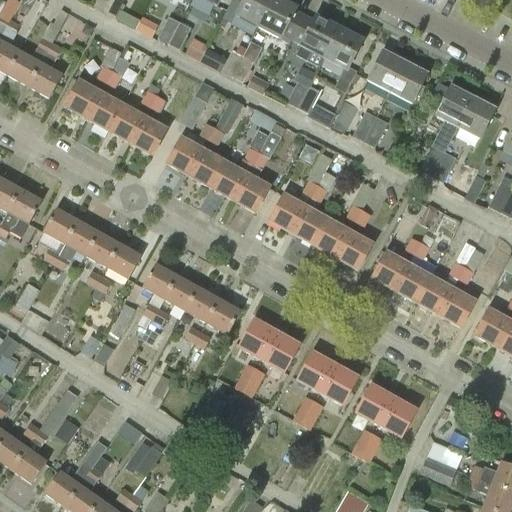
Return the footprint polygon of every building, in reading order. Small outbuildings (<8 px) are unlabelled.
[(95,0),(92,8),(103,14),(110,0),(95,0)] [(110,0),(103,14),(114,19),(124,0),(110,0)] [(200,0),(217,9),(221,0),(200,0)] [(244,0),(235,18),(258,30),(273,0),(244,0)] [(292,45),(305,19),(295,14),(298,10),(278,0),(273,0),(258,30),(281,42),(282,40),(292,45)] [(0,40),(0,73),(7,78),(20,55),(7,48),(18,28),(27,12),(29,8),(20,3),(9,23),(10,23),(0,40)] [(0,17),(0,40),(10,23),(9,23),(0,17)] [(30,60),(20,55),(7,78),(28,89),(52,47),(61,30),(65,23),(55,17),(41,41),(41,40),(30,60)] [(144,18),(138,31),(155,39),(161,26),(144,18)] [(314,24),(305,19),(292,45),(299,48),(294,59),(305,64),(310,52),(324,60),(339,32),(316,20),(314,24)] [(156,41),(168,48),(179,26),(167,20),(156,41)] [(189,31),(179,26),(168,48),(178,53),(189,31)] [(339,32),(324,60),(345,70),(333,92),(344,97),(356,75),(348,71),(362,43),(339,32)] [(52,47),(28,89),(50,101),(63,78),(49,71),(60,52),(52,47)] [(101,70),(95,81),(104,86),(119,60),(117,60),(119,56),(108,50),(99,69),(101,70)] [(219,74),(231,81),(243,59),(231,53),(219,74)] [(390,94),(405,65),(383,54),(368,83),(390,94)] [(253,64),(243,59),(231,81),(242,86),(253,64)] [(119,60),(104,86),(113,91),(120,80),(128,66),(119,60)] [(405,65),(390,94),(413,106),(428,77),(405,65)] [(86,121),(100,96),(78,83),(63,108),(86,121)] [(285,106),(297,112),(308,91),(296,84),(285,106)] [(155,99),(148,111),(157,116),(164,104),(163,104),(169,93),(161,88),(155,99)] [(458,130),(473,100),(451,89),(436,118),(443,122),(429,150),(431,151),(419,175),(431,181),(444,156),(443,155),(456,129),(458,130)] [(318,96),(308,91),(297,112),(307,117),(318,96)] [(146,94),(139,106),(148,111),(155,99),(146,94)] [(122,108),(100,96),(86,121),(108,133),(122,108)] [(182,120),(179,125),(190,132),(205,106),(193,99),(192,100),(182,120)] [(226,136),(242,107),(230,100),(214,130),(226,136)] [(473,100),(458,130),(480,141),(495,112),(473,100)] [(144,120),(122,108),(108,133),(130,145),(144,120)] [(332,123),(313,113),(309,122),(327,131),(332,123)] [(350,139),(363,146),(377,121),(364,114),(350,139)] [(166,133),(144,120),(130,145),(152,158),(166,133)] [(377,121),(363,146),(373,151),(386,126),(377,121)] [(204,127),(198,139),(207,144),(213,132),(204,127)] [(268,138),(258,156),(251,168),(246,177),(255,182),(267,161),(267,162),(283,134),(273,129),(268,138)] [(213,132),(207,144),(216,149),(223,137),(213,132)] [(188,178),(202,153),(180,140),(166,165),(188,178)] [(210,190),(232,203),(246,177),(251,168),(258,156),(248,151),(242,162),(241,162),(235,172),(224,165),(210,190)] [(188,178),(210,190),(224,165),(202,153),(188,178)] [(454,161),(444,156),(431,181),(441,186),(454,161)] [(499,216),(511,191),(511,190),(511,188),(511,176),(509,182),(502,179),(487,209),(499,216)] [(255,182),(246,177),(232,203),(254,215),(268,190),(255,182)] [(484,184),(475,179),(463,201),(473,206),(484,184)] [(0,210),(6,214),(19,192),(0,181),(0,210)] [(310,201),(317,189),(307,184),(301,196),(310,201)] [(310,201),(318,206),(319,206),(325,194),(317,189),(310,201)] [(511,190),(511,191),(499,216),(511,222),(511,190)] [(0,224),(0,239),(4,242),(11,230),(14,228),(18,221),(28,226),(40,204),(19,192),(6,214),(7,214),(1,224),(0,224)] [(269,222),(291,235),(305,210),(282,198),(269,222)] [(437,212),(427,207),(417,226),(426,231),(437,212)] [(351,208),(344,220),(354,226),(361,214),(353,209),(351,208)] [(327,223),(305,210),(291,235),(313,247),(327,223)] [(42,234),(64,246),(76,224),(55,212),(42,234)] [(361,214),(354,226),(362,230),(369,218),(361,214)] [(349,235),(327,223),(313,247),(335,260),(349,235)] [(85,258),(97,235),(76,224),(64,246),(85,258)] [(85,258),(106,269),(118,247),(97,235),(85,258)] [(372,247),(349,235),(335,260),(358,272),(372,247)] [(410,241),(403,253),(413,259),(420,247),(410,241)] [(118,247),(106,269),(127,281),(140,259),(118,247)] [(420,247),(413,259),(421,263),(428,251),(420,247)] [(443,287),(430,280),(416,305),(438,317),(452,292),(451,292),(456,283),(457,283),(474,252),(464,247),(447,277),(448,278),(443,287)] [(48,250),(41,263),(52,268),(58,256),(48,250)] [(481,256),(474,252),(457,283),(465,288),(472,276),(471,275),(481,256)] [(386,255),(372,280),(394,293),(408,268),(386,255)] [(58,256),(52,268),(61,274),(68,261),(58,256)] [(152,324),(158,312),(158,311),(163,302),(164,302),(176,279),(155,267),(142,290),(153,296),(135,327),(145,332),(150,323),(152,324)] [(408,268),(394,293),(416,305),(430,280),(408,268)] [(90,274),(84,286),(94,292),(100,279),(90,274)] [(506,296),(511,285),(511,279),(503,274),(494,289),(506,296)] [(100,279),(94,292),(103,297),(110,285),(100,279)] [(197,291),(176,279),(164,302),(185,314),(197,291)] [(25,316),(39,294),(26,286),(13,309),(25,316)] [(206,325),(218,303),(197,291),(185,314),(206,325)] [(474,305),(452,292),(438,317),(460,330),(474,305)] [(475,338),(497,350),(511,324),(511,322),(511,300),(501,319),(489,312),(475,338)] [(240,315),(218,303),(206,325),(227,337),(240,315)] [(134,313),(123,307),(113,326),(112,325),(111,327),(106,335),(117,342),(123,332),(134,313)] [(41,309),(34,325),(45,330),(52,313),(41,309)] [(158,312),(152,324),(160,329),(167,317),(158,312)] [(240,350),(262,362),(276,335),(254,323),(240,350)] [(511,324),(497,350),(511,358),(511,324)] [(190,329),(183,341),(194,347),(200,335),(190,329)] [(200,335),(194,347),(203,353),(209,340),(200,335)] [(299,347),(276,335),(262,362),(284,374),(299,347)] [(0,357),(7,363),(18,347),(6,338),(0,347),(0,357)] [(89,361),(99,345),(89,339),(79,354),(89,361)] [(103,368),(112,353),(103,347),(93,362),(103,368)] [(320,395),(335,368),(313,355),(298,383),(320,395)] [(143,368),(134,362),(124,381),(133,386),(143,368)] [(245,367),(232,391),(242,396),(254,372),(245,367)] [(357,380),(335,368),(320,395),(342,407),(357,380)] [(254,372),(242,396),(251,401),(263,377),(254,372)] [(169,383),(160,378),(150,396),(159,401),(169,383)] [(0,400),(9,388),(1,382),(0,384),(0,400)] [(379,428),(394,400),(372,388),(357,415),(379,428)] [(39,429),(53,438),(80,399),(67,389),(39,429)] [(304,400),(291,423),(300,428),(313,405),(304,400)] [(416,412),(394,400),(379,428),(401,440),(416,412)] [(313,405),(300,428),(309,433),(322,410),(313,405)] [(21,437),(32,444),(40,433),(38,432),(29,425),(21,437)] [(40,433),(32,444),(26,452),(11,474),(31,488),(47,466),(34,457),(39,449),(39,450),(48,438),(47,438),(40,433)] [(349,456),(360,462),(373,439),(362,433),(349,456)] [(6,438),(0,446),(0,465),(11,474),(26,452),(6,438)] [(380,443),(373,439),(360,462),(367,466),(380,443)] [(179,462),(187,450),(176,444),(168,455),(179,462)] [(44,497),(65,511),(94,470),(93,470),(106,452),(96,445),(69,482),(60,476),(44,497)] [(160,456),(150,449),(134,473),(144,480),(160,456)] [(454,474),(425,462),(419,476),(448,488),(454,474)] [(492,488),(492,487),(511,495),(511,468),(501,464),(497,475),(485,471),(484,473),(472,469),(468,478),(480,483),(492,488)] [(94,470),(65,511),(93,511),(100,504),(87,495),(101,475),(94,470)] [(206,504),(221,482),(209,474),(194,496),(206,504)] [(483,510),(488,511),(510,511),(511,507),(511,495),(492,487),(492,488),(480,483),(468,478),(464,489),(488,498),(483,510)] [(122,491),(114,502),(123,508),(131,497),(122,491)] [(147,511),(160,511),(169,501),(158,493),(145,510),(147,511)] [(131,497),(123,508),(128,511),(134,511),(141,504),(131,497)] [(274,511),(252,500),(245,511),(274,511)] [(363,511),(367,506),(360,502),(353,511),(363,511)]
